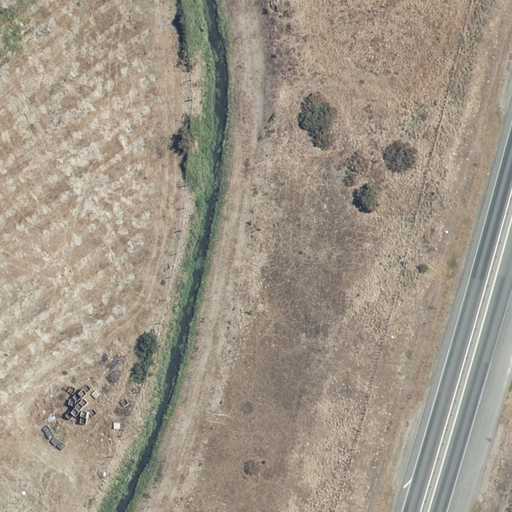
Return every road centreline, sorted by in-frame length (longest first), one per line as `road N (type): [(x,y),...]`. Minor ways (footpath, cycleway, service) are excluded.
road 1 (trunk): [(410,511),(511,167)]
road 2 (trunk): [(511,264),(439,511)]
